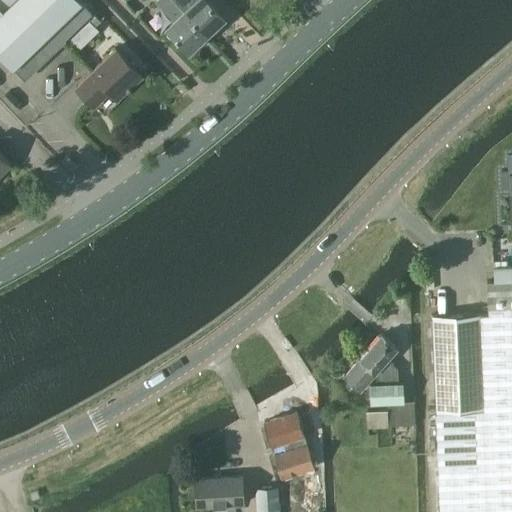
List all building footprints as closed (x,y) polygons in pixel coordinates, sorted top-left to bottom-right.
[(0,0),(0,53),(24,78),(38,65),(92,12),(80,0),(0,0)] [(155,0),(174,19),(165,27),(189,54),(210,35),(177,0),(155,0)] [(177,0),(210,35),(227,18),(210,0),(192,0),(190,2),(188,0),(177,0)] [(116,45),(76,82),(94,102),(103,111),(117,98),(142,72),(116,45)] [(0,175),(12,165),(0,152),(0,175)] [(511,511),(511,279),(487,281),(488,307),(488,311),(483,312),(432,315),(436,411),(437,411),(440,511),(511,511)] [(399,380),(399,368),(389,359),(399,348),(382,333),(344,377),(361,390),(376,373),(376,381),(371,381),(371,402),(386,401),(387,408),(367,409),(368,427),(389,427),(389,424),(416,423),(414,399),(404,400),(403,380),(399,380)] [(315,467),(297,410),(264,420),(273,446),(283,443),(285,450),(275,453),(282,477),(315,467)] [(236,511),(236,503),(244,502),(243,474),(196,477),(197,505),(225,504),(225,511),(236,511)] [(258,511),(279,511),(277,486),(256,487),(258,511)] [(288,511),(320,511),(319,489),(308,490),(288,491),(288,511)]
